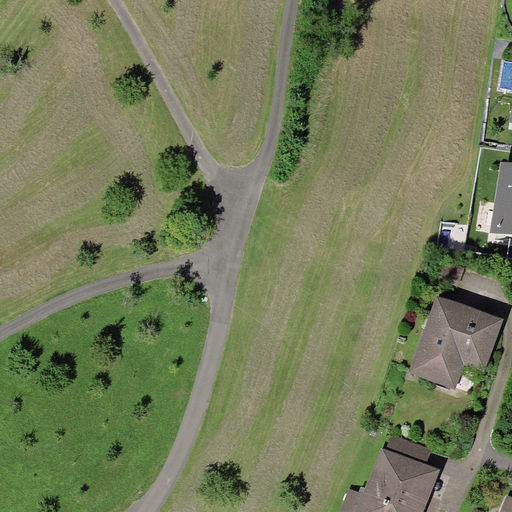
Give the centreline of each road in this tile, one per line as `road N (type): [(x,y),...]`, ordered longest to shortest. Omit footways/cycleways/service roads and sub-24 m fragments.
road 1 (track): [(245,205),(224,274),(198,268),(143,276),(0,334)]
road 2 (track): [(224,274),(200,390),(143,511)]
road 3 (track): [(114,0),(212,179),(245,205)]
road 4 (track): [(245,205),(290,0)]
